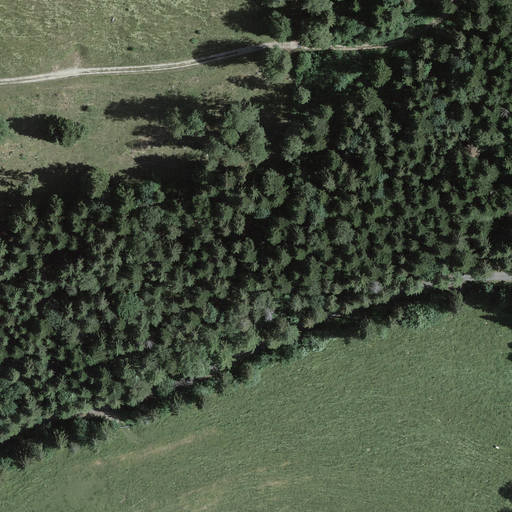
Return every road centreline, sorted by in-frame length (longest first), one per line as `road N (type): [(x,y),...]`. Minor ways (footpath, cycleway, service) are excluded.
road 1 (unclassified): [(511,278),(436,281),(389,294),(178,385),(0,436)]
road 2 (track): [(0,81),(181,65),(288,45),(400,43)]
